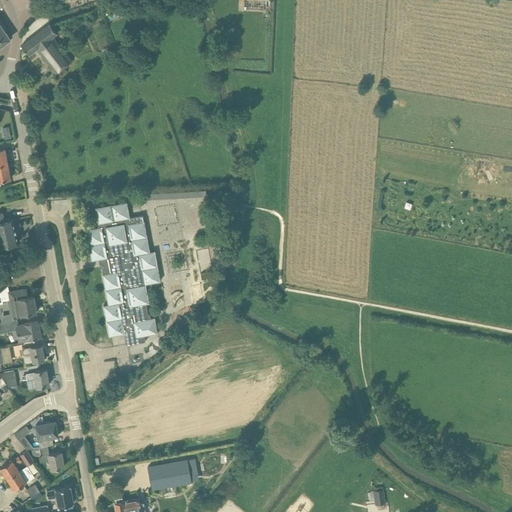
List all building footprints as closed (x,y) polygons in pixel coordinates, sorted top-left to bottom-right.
[(0,46),(10,38),(0,23),(0,46)] [(50,23),(22,45),(29,55),(40,46),(49,57),(46,60),(56,73),(73,60),(54,36),(58,33),(50,23)] [(0,164),(8,163),(5,148),(0,148),(0,164)] [(8,163),(0,164),(0,180),(11,179),(8,163)] [(101,227),(86,229),(92,260),(100,259),(103,273),(103,274),(108,304),(104,305),(109,336),(125,333),(127,345),(145,341),(144,335),(158,333),(155,317),(149,318),(146,303),(149,303),(146,284),(161,281),(155,250),(150,251),(144,221),(143,214),(130,217),(127,202),(96,207),(99,223),(100,223),(101,227)] [(0,246),(19,242),(13,219),(9,220),(8,217),(5,218),(3,212),(0,212),(0,246)] [(0,278),(0,303),(3,303),(1,290),(10,283),(3,276),(0,278)] [(27,289),(14,291),(15,296),(10,297),(13,316),(37,312),(34,296),(28,297),(27,289)] [(36,338),(36,337),(41,336),(38,321),(13,325),(13,322),(0,324),(0,334),(17,331),(19,341),(28,339),(36,338)] [(31,347),(23,348),(24,355),(25,363),(34,361),(45,359),(43,344),(31,346),(31,347)] [(0,347),(0,364),(6,363),(5,355),(12,354),(10,346),(0,347)] [(28,379),(28,380),(36,379),(38,386),(50,384),(47,369),(35,371),(35,372),(27,373),(27,375),(28,379)] [(1,373),(10,385),(17,384),(15,371),(1,373)] [(45,423),(36,425),(37,431),(39,438),(40,446),(46,445),(48,445),(53,444),(52,436),(59,435),(56,421),(45,423)] [(26,425),(15,434),(19,439),(30,431),(26,425)] [(34,449),(32,450),(33,455),(35,455),(36,456),(40,456),(41,461),(51,460),(52,469),(64,466),(62,451),(47,454),(46,445),(40,446),(34,447),(34,449)] [(27,449),(20,453),(27,465),(34,460),(27,449)] [(1,467),(8,478),(20,470),(16,465),(22,461),(19,456),(13,460),(1,467)] [(188,458),(148,466),(153,489),(192,481),(188,459),(188,458)] [(20,470),(8,478),(15,489),(27,482),(27,481),(35,476),(33,474),(38,471),(32,462),(20,470)] [(27,489),(32,496),(40,491),(35,484),(27,489)] [(49,498),(57,497),(59,505),(74,503),(71,485),(56,488),(56,489),(48,491),(49,498)] [(373,491),(375,506),(385,504),(383,490),(373,491)] [(116,497),(117,502),(115,502),(116,511),(146,511),(144,503),(140,503),(139,498),(125,501),(125,500),(123,500),(123,496),(116,497)]
